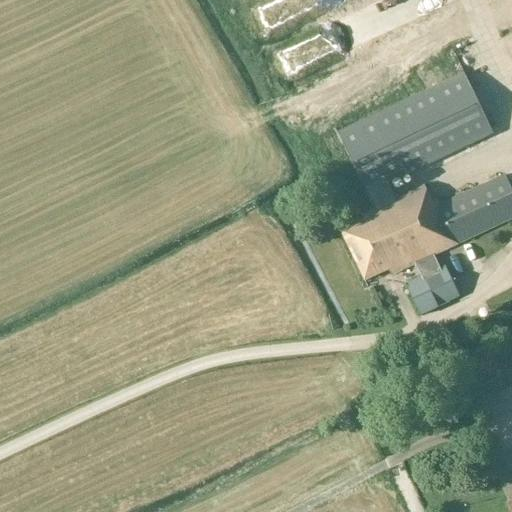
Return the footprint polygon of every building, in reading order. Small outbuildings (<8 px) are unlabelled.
[(276,58),(285,77),(350,46),(341,27),(276,58)] [(468,44),(455,52),(461,62),(474,54),(468,44)] [(441,56),(421,66),(429,82),(449,73),(441,56)] [(464,73),(339,133),(377,215),(341,232),(364,281),(388,270),(390,275),(415,263),(421,277),(405,285),(420,315),(460,296),(446,267),(441,270),(434,255),(511,218),(511,190),(506,177),(442,207),(439,201),(433,204),(427,191),(399,204),(388,182),(492,133),(464,73)] [(358,117),(386,99),(378,87),(350,104),(358,117)] [(326,110),(334,128),(355,117),(347,100),(326,110)] [(511,343),(460,371),(478,404),(511,386),(511,343)]
